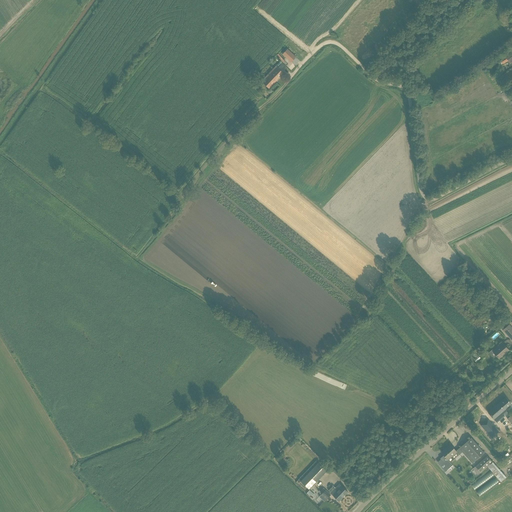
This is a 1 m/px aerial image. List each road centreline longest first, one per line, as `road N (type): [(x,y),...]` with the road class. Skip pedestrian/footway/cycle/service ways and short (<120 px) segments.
road 1 (unclassified): [(356,511),(511,369)]
road 2 (track): [(183,193),(281,89)]
